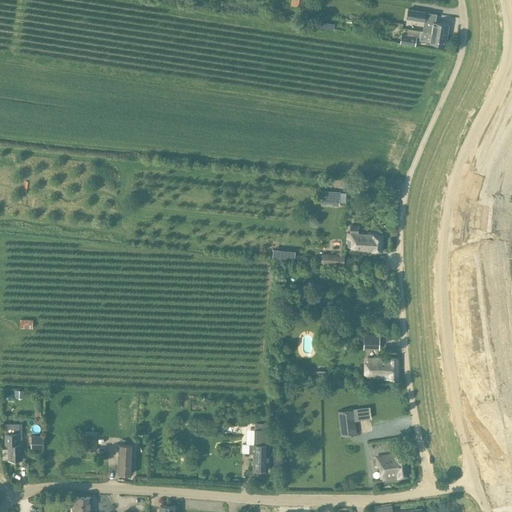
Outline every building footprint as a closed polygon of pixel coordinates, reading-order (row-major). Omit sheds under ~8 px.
[(426,11),(408,8),(406,18),(424,21),(426,11)] [(424,21),(423,31),(447,35),(449,25),(424,21)] [(423,31),(421,31),(419,39),(430,40),(429,43),(445,46),(447,35),(423,31)] [(417,36),(401,34),(400,43),(415,46),(417,36)] [(347,239),(347,247),(351,247),(351,248),(353,248),(354,249),(371,251),(381,251),(382,235),(358,234),(359,225),(350,225),(349,234),(347,234),(347,239)] [(321,262),(321,263),(343,264),(344,255),(322,253),(322,255),(318,255),(317,261),(321,262)] [(18,326),(34,327),(34,318),(19,317),(18,326)] [(365,335),(365,349),(378,349),(378,335),(365,335)] [(368,379),(398,379),(398,359),(368,359),(368,379)] [(352,407),(337,409),(340,437),(355,435),(352,407)] [(253,443),(253,469),(267,470),(268,444),(268,430),(254,429),(253,443)] [(32,436),(31,447),(43,448),(44,436),(32,436)] [(84,436),(84,450),(96,451),(97,437),(84,436)] [(12,444),(8,444),(8,459),(21,459),(21,444),(19,444),(19,439),(12,439),(12,444)] [(119,444),(118,473),(131,474),(133,445),(119,444)] [(410,477),(407,449),(393,451),(393,453),(375,455),(376,467),(378,466),(380,479),(382,478),(382,481),(395,479),(395,478),(397,478),(397,479),(410,477)] [(90,511),(90,497),(75,497),(74,511),(90,511)]
